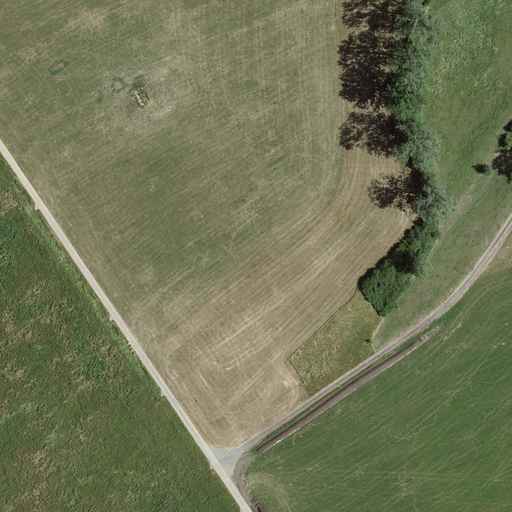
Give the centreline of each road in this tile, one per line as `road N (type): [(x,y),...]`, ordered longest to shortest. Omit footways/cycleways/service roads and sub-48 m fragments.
road 1 (track): [(247,511),(0,145)]
road 2 (track): [(216,464),(416,331),(479,270),(511,219)]
